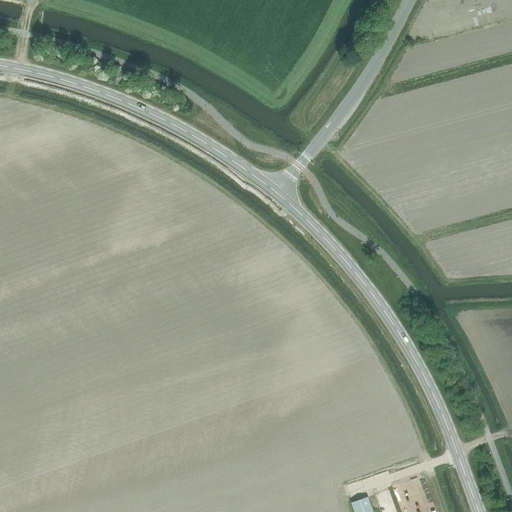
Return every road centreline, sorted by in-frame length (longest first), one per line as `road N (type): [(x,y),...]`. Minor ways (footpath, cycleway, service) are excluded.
road 1 (tertiary): [(478,511),(435,400),(395,326),(334,248),(276,193)]
road 2 (tertiary): [(276,193),(148,112),(0,65)]
road 3 (unclassified): [(276,193),(366,79),(408,0)]
